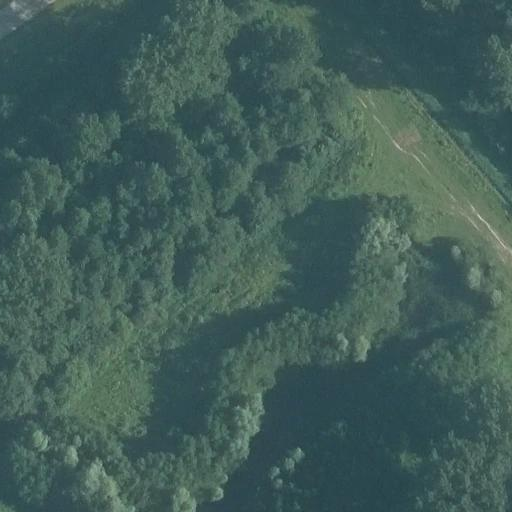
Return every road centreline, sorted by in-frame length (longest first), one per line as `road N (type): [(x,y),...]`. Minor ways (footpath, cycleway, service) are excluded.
road 1 (track): [(511,181),(359,0)]
road 2 (track): [(174,0),(0,144)]
